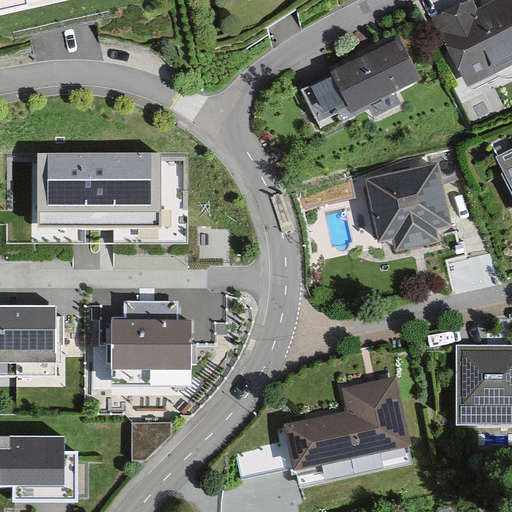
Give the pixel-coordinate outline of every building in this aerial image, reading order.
[(470,79),(511,57),(511,0),(503,0),(477,13),(472,3),(439,20),(470,79)] [(414,81),(394,42),(334,72),(354,111),(414,81)] [(511,150),(491,161),(511,202),(511,150)] [(162,153),(37,153),(37,227),(162,227),(162,153)] [(434,165),(365,180),(377,239),(396,235),(398,244),(439,235),(437,226),(447,224),(434,165)] [(125,318),(113,318),(112,385),(191,386),(192,320),(178,320),(178,301),(125,301),(125,318)] [(0,363),(17,364),(17,306),(0,306),(0,363)] [(57,363),(56,306),(17,306),(17,364),(57,363)] [(511,347),(456,347),(456,428),(511,428),(511,347)] [(350,412),(360,455),(404,446),(389,380),(345,389),(350,412)] [(299,468),(360,455),(350,412),(289,425),(299,468)] [(63,430),(0,430),(0,484),(8,485),(8,499),(76,498),(76,443),(63,443),(63,430)]
